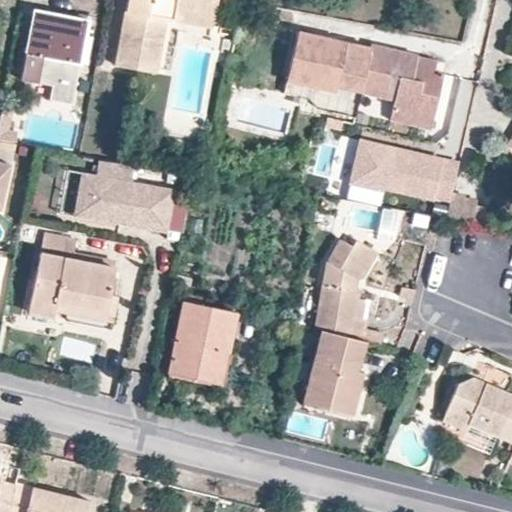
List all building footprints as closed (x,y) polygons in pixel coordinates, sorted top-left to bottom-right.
[(125,0),(113,65),(154,72),(165,17),(211,25),(215,0),(125,0)] [(86,20),(31,10),(18,80),(50,86),(47,100),(70,104),(86,20)] [(306,84),(319,36),(296,30),(284,79),(306,84)] [(319,36),(306,84),(323,87),(318,107),(352,115),(358,93),(392,101),(387,118),(388,118),(430,129),(442,72),(433,70),(415,65),(417,55),(368,44),(365,60),(341,54),(342,52),(336,39),(319,36)] [(368,46),(336,39),(342,52),(341,54),(365,60),(368,46)] [(433,70),(436,59),(417,55),(415,65),(433,70)] [(115,95),(113,107),(122,109),(123,97),(115,95)] [(9,108),(0,106),(0,128),(5,129),(9,108)] [(387,125),(388,118),(387,118),(375,115),(374,123),(387,125)] [(342,121),(331,118),(329,127),(340,129),(342,121)] [(5,129),(0,128),(0,139),(13,142),(15,131),(5,129)] [(458,162),(360,140),(350,182),(383,189),(384,187),(433,198),(434,196),(450,199),(451,192),(458,162)] [(130,164),(96,159),(93,174),(79,172),(74,201),(104,206),(101,220),(120,223),(122,214),(131,215),(129,225),(147,228),(147,226),(164,229),(171,187),(128,180),(130,164)] [(0,199),(1,199),(9,162),(0,160),(0,199)] [(464,194),(451,192),(450,199),(446,216),(471,220),(474,205),(475,198),(463,195),(464,194)] [(104,206),(74,201),(71,216),(101,220),(104,206)] [(491,208),(474,205),(471,220),(489,222),(491,208)] [(122,214),(120,223),(129,225),(131,215),(122,214)] [(190,218),(188,233),(199,235),(202,220),(190,218)] [(43,231),(38,250),(113,266),(115,258),(73,251),(75,237),(43,231)] [(312,328),(317,329),(362,340),(366,320),(360,318),(363,298),(357,297),(358,290),(354,288),(355,280),(361,279),(375,252),(354,239),(350,244),(337,238),(322,261),(312,328)] [(113,266),(38,250),(27,312),(52,317),(53,310),(55,302),(104,312),(108,292),(113,266)] [(116,295),(108,292),(104,312),(55,302),(53,310),(111,321),(116,295)] [(236,311),(181,299),(166,372),(219,384),(236,311)] [(356,370),(362,340),(317,329),(301,401),(350,413),(361,371),(356,370)] [(511,443),(511,394),(473,377),(456,383),(441,419),(465,430),(467,424),(511,443)] [(21,448),(13,446),(10,460),(18,462),(21,448)] [(6,511),(13,482),(0,479),(0,511),(6,511)] [(13,482),(6,511),(87,511),(91,500),(13,482)]
